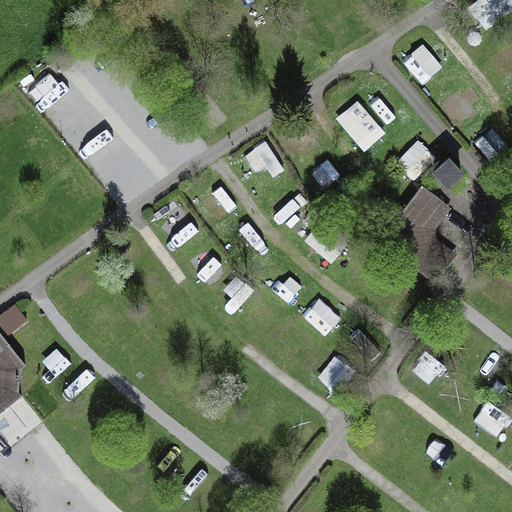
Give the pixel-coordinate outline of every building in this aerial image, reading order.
[(488,30),(511,10),(511,0),(475,0),(468,6),(488,30)] [(423,82),(444,64),(425,42),(404,59),(423,82)] [(458,122),(476,108),(461,89),(443,103),(458,122)] [(337,117),(364,150),(387,131),(360,98),(337,117)] [(245,151),(257,176),(281,164),(270,140),(245,151)] [(415,173),(429,156),(415,143),(400,160),(415,173)] [(449,163),(436,175),(448,187),(461,176),(449,163)] [(393,224),(397,227),(400,251),(397,255),(435,284),(443,273),(452,262),(427,243),(425,228),(444,203),(422,186),(393,224)] [(316,226),(307,244),(335,259),(345,241),(316,226)] [(17,302),(0,312),(12,330),(28,319),(17,302)] [(287,312),(271,334),(304,357),(320,335),(287,312)] [(0,413),(22,396),(19,392),(21,369),(25,365),(0,333),(0,413)]
